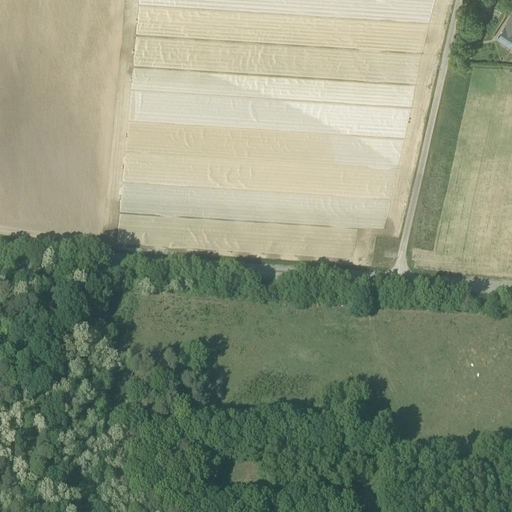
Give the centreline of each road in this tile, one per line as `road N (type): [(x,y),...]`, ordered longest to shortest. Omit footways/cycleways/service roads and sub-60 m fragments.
road 1 (unclassified): [(0,245),(397,274)]
road 2 (unclassified): [(397,274),(467,0)]
